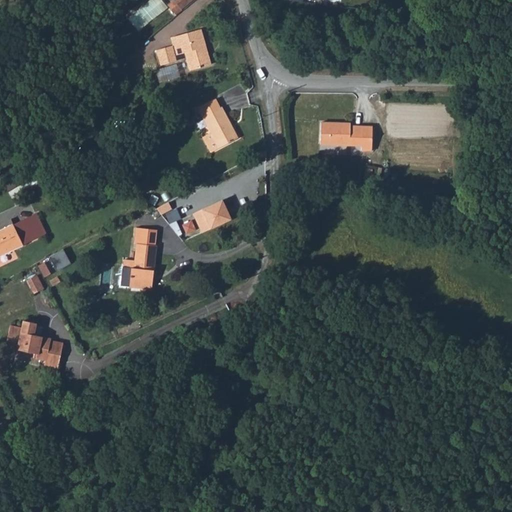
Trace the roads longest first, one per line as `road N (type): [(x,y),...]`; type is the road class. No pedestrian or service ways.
road 1 (track): [(196,511),(205,447),(199,360),(254,298)]
road 2 (residential): [(279,73),(310,80),(511,80)]
road 3 (residential): [(254,298),(279,189),(270,96),(279,73)]
